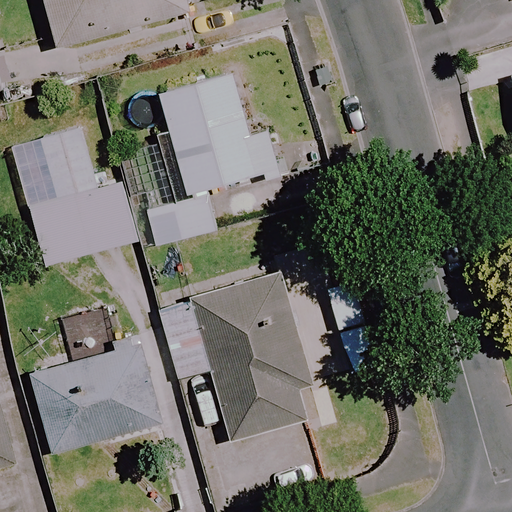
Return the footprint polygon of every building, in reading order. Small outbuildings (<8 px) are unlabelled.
[(183,15),(179,0),(41,0),(55,49),(183,15)] [(185,196),(281,169),(268,121),(244,128),(229,74),(157,94),(185,196)] [(99,191),(84,128),(9,146),(24,210),(99,191)] [(214,234),(208,200),(146,212),(152,246),(214,234)] [(310,423),(279,276),(193,295),(159,302),(175,380),(211,372),(226,441),(310,423)] [(347,309),(314,318),(337,406),(369,398),(347,309)] [(143,333),(109,342),(112,354),(30,374),(50,454),(165,425),(143,333)] [(0,468),(11,466),(0,423),(0,468)]
